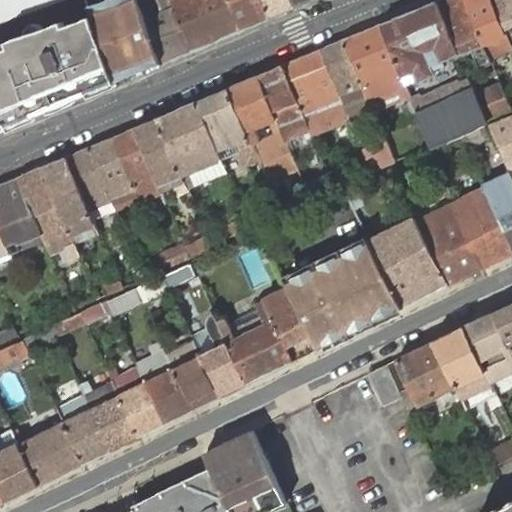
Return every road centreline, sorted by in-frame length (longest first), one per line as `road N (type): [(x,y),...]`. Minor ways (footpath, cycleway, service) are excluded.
road 1 (residential): [(511,280),(35,511)]
road 2 (residential): [(0,158),(376,0)]
